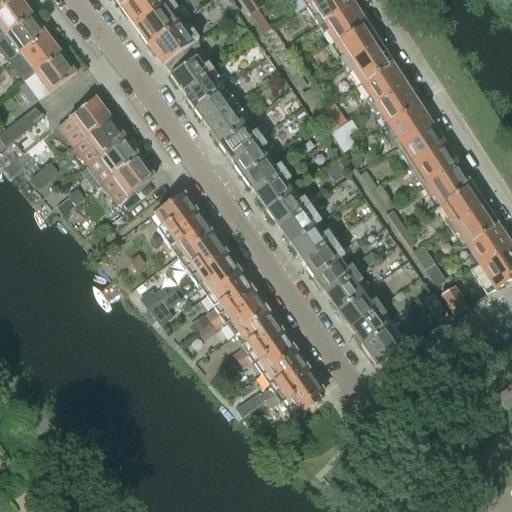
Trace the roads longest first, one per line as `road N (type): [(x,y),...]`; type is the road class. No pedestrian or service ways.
road 1 (residential): [(366,406),(208,182),(66,0)]
road 2 (residential): [(371,0),(511,215)]
road 3 (residential): [(511,311),(366,406)]
road 4 (residential): [(366,406),(423,468),(479,511)]
